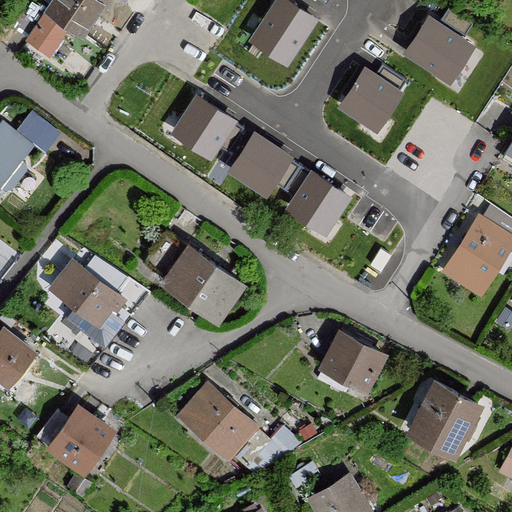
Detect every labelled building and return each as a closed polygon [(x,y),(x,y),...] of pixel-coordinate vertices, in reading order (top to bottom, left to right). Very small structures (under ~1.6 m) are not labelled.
[(30,36),(28,38),(48,52),(67,23),(82,33),(104,0),(53,0),(48,8),(36,0),(16,0),(4,18),(30,36)] [(298,0),(264,0),(245,30),(284,56),(314,10),(298,0)] [(425,7),(401,43),(446,74),(470,38),(425,7)] [(371,62),(360,55),(333,98),(372,123),(406,71),(378,52),(371,62)] [(216,139),(221,142),(238,115),(191,86),(167,124),(209,150),(216,139)] [(4,117),(0,121),(0,184),(35,141),(25,134),(4,117)] [(35,119),(25,134),(35,141),(47,150),(58,135),(35,119)] [(223,164),(259,188),(286,146),(250,122),(223,164)] [(281,199),(321,224),(346,185),(306,160),(281,199)] [(511,234),(480,215),(446,270),(481,292),(511,242),(511,234)] [(381,268),(391,249),(378,242),(368,260),(381,268)] [(189,246),(165,282),(219,318),(243,283),(189,246)] [(76,257),(55,284),(104,323),(125,296),(76,257)] [(5,325),(0,330),(0,373),(10,381),(35,350),(5,325)] [(340,325),(322,359),(365,381),(383,347),(340,325)] [(476,398),(434,376),(410,421),(451,443),(476,398)] [(254,421),(207,380),(181,410),(255,469),(302,439),(283,420),(270,435),(254,421)] [(114,427),(81,404),(52,444),(85,468),(114,427)] [(511,470),(511,445),(502,465),(511,470)] [(356,511),(370,504),(349,468),(308,493),(320,511),(356,511)] [(244,503),(248,511),(261,505),(264,511),(281,511),(278,507),(276,508),(265,488),(253,495),(254,498),(244,503)] [(464,511),(459,501),(440,511),(464,511)]
